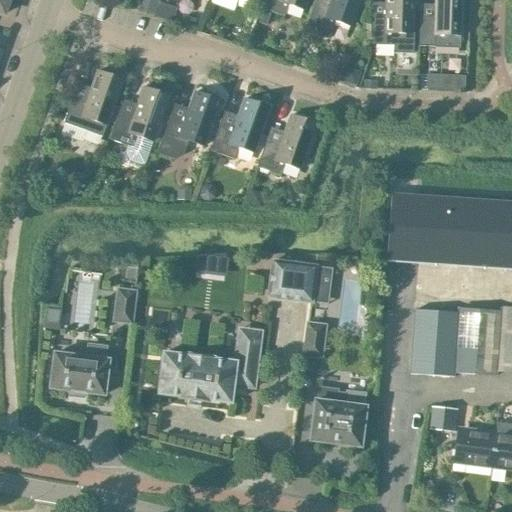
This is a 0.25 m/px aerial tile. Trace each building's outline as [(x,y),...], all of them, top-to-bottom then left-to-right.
[(10,7),(12,0),(0,0),(0,13),(3,15),(7,6),(10,7)] [(150,0),(142,0),(138,12),(153,17),(158,3),(150,0)] [(303,11),(306,0),(263,0),(260,8),(284,17),(288,6),(303,11)] [(315,0),(306,25),(330,33),(335,22),(349,28),(359,0),(331,0),(329,6),(316,1),(316,0),(315,0)] [(371,3),(369,45),(395,46),(395,34),(411,35),(412,0),(385,0),(385,20),(371,20),(372,3),(371,3)] [(420,5),(419,36),(419,47),(444,48),(444,36),(460,36),(461,0),(434,0),(434,22),(420,21),(421,5),(420,5)] [(159,5),(154,18),(172,24),(177,12),(159,5)] [(346,74),(345,78),(347,82),(351,84),(355,81),(357,77),(354,73),(350,71),(346,74)] [(102,137),(122,81),(97,72),(85,104),(73,100),(78,85),(77,84),(63,124),(102,137)] [(123,100),(109,140),(133,149),(137,137),(152,142),(168,97),(143,88),(132,121),(119,116),(124,101),(123,100)] [(174,160),(183,155),(188,142),(203,147),(212,121),(219,101),(194,93),(182,125),(170,121),(175,105),(174,105),(157,154),(174,160)] [(224,112),(210,151),(234,160),(238,149),(252,154),(269,108),(244,100),(232,132),(219,128),(225,112),(224,112)] [(270,128),(256,168),(280,176),(284,165),(299,170),(315,125),(290,116),(279,148),(266,144),(271,128),(270,128)] [(200,191),(200,197),(204,201),(210,202),(214,198),(215,192),(211,187),(205,187),(200,191)] [(178,190),(177,200),(189,201),(190,190),(178,190)] [(251,192),(247,203),(259,207),(261,202),(257,194),(251,192)] [(511,269),(511,202),(391,194),(386,261),(511,269)] [(315,268),(316,267),(272,262),(267,297),(311,303),(313,285),(315,268)] [(126,265),(124,280),(135,281),(137,266),(126,265)] [(315,268),(313,285),(329,287),(331,270),(315,268)] [(131,324),(135,293),(117,290),(113,322),(131,324)] [(458,313),(454,374),(496,377),(496,372),(511,373),(511,309),(500,308),(500,313),(458,309),(458,313)] [(458,313),(414,311),(410,375),(453,378),(454,374),(458,313)] [(307,324),(303,356),(321,358),(324,326),(307,324)] [(255,379),(259,345),(237,342),(234,363),(213,360),(213,359),(185,355),(185,357),(163,354),(157,395),(179,397),(178,399),(208,402),(209,401),(230,404),(231,393),(243,394),(245,378),(255,379)] [(104,361),(105,348),(88,345),(86,358),(54,354),(49,389),(68,391),(68,393),(72,393),(72,392),(80,393),(80,394),(84,395),(84,393),(103,396),(108,361),(104,361)] [(315,401),(309,441),(360,448),(365,408),(362,408),(364,395),(346,392),(346,395),(336,394),(337,392),(319,389),(317,402),(315,401)] [(453,431),(456,411),(432,408),(429,428),(453,431)] [(511,424),(495,423),(494,436),(491,464),(490,469),(511,471),(511,424)] [(482,435),(483,432),(469,430),(469,434),(457,432),(453,464),(454,464),(455,460),(491,464),(494,436),(482,435)]
